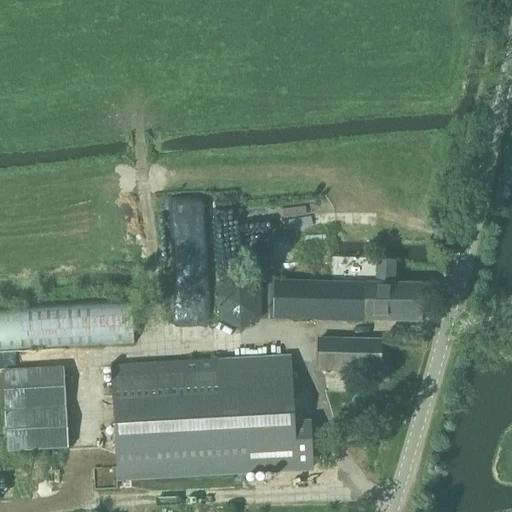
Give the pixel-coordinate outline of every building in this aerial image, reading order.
[(323,284),(323,321),(421,324),(421,286),(393,286),(394,263),(377,262),(376,285),(323,284)] [(323,321),(323,284),(275,283),(274,320),(323,321)] [(127,302),(0,308),(0,351),(129,345),(127,302)] [(378,338),(316,337),(316,366),(377,367),(378,338)] [(290,354),(127,370),(137,470),(315,454),(311,413),(296,414),(290,354)] [(1,375),(4,415),(64,414),(61,371),(1,375)] [(64,414),(4,415),(5,456),(66,452),(64,414)]
